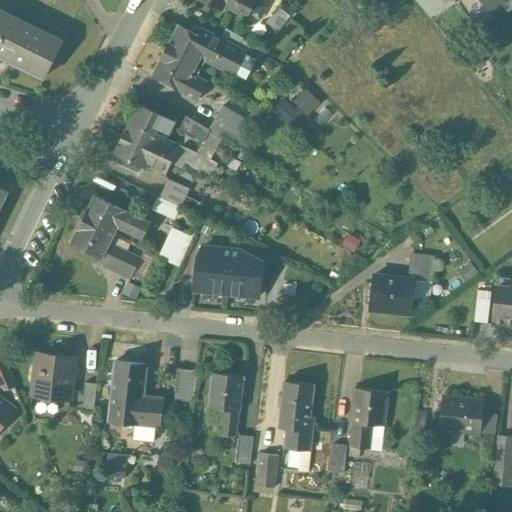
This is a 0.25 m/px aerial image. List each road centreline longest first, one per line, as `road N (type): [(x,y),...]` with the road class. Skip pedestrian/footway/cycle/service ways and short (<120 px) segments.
road 1 (residential): [(511,362),(0,300)]
road 2 (residential): [(89,130),(0,296)]
road 3 (residential): [(154,0),(89,130)]
